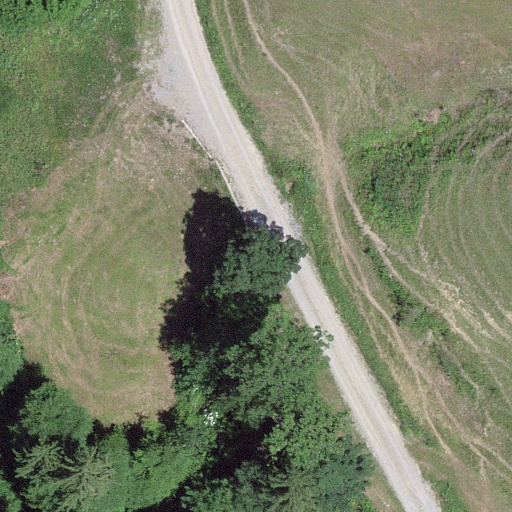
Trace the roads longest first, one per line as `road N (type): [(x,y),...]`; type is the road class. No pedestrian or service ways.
road 1 (track): [(176,0),(215,114),(422,511)]
road 2 (track): [(382,437),(458,471),(496,511)]
